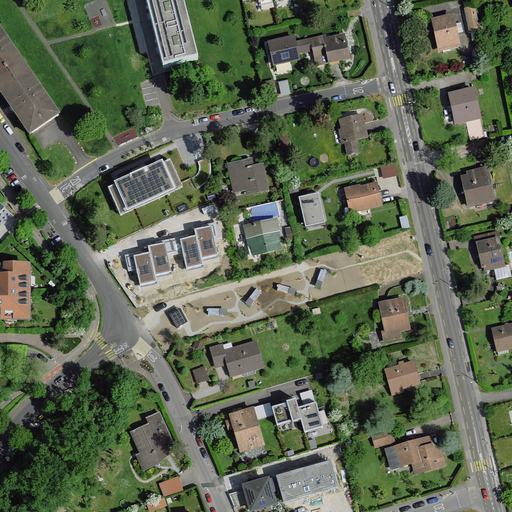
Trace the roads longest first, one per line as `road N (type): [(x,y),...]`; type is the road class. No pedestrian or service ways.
road 1 (residential): [(45,202),(119,151),(170,130),(397,82)]
road 2 (tertiary): [(397,82),(469,402)]
road 3 (residential): [(121,326),(161,367),(224,511)]
road 4 (residential): [(121,326),(112,344),(47,392),(0,443)]
road 5 (residential): [(45,202),(119,310),(121,326)]
